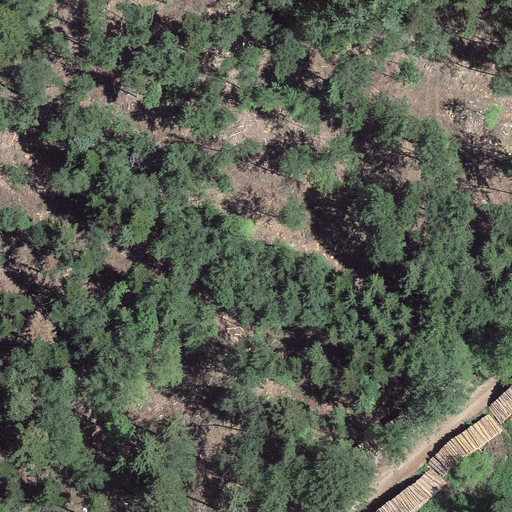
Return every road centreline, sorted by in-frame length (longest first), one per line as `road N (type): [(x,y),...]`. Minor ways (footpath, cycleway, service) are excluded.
road 1 (track): [(357,511),(459,414),(511,377)]
road 2 (track): [(0,121),(90,0)]
